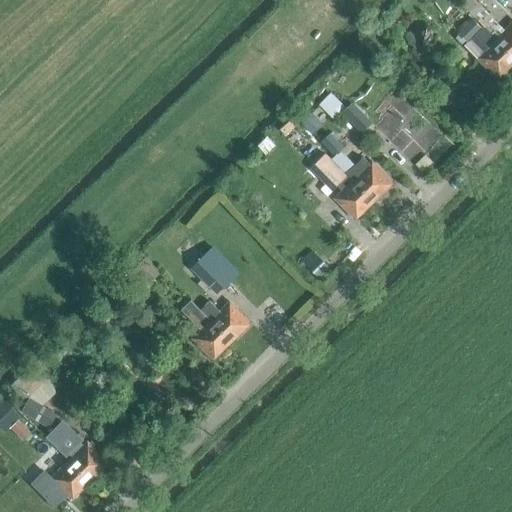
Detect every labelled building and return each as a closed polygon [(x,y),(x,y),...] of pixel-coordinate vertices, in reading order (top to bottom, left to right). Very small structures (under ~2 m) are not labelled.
[(465,0),(461,5),(483,26),(495,40),(511,57),(511,23),(504,32),(492,18),(474,0),(465,0)] [(511,57),(495,40),(483,26),(481,28),(473,19),(458,33),(468,43),(475,37),(486,49),(477,59),(497,80),(511,65),(511,57)] [(336,119),(347,106),(332,92),(320,105),(336,119)] [(363,135),(373,124),(353,103),(341,115),(363,135)] [(268,138),(258,147),(266,155),(276,146),(268,138)] [(348,176),(374,202),(393,183),(372,162),(369,165),(363,158),(355,166),(340,151),(332,159),(346,174),(347,173),(348,175),(348,176)] [(374,202),(348,176),(347,176),(324,153),(309,168),(332,192),(337,187),(342,192),(334,199),(355,220),(374,202)] [(178,248),(187,239),(173,224),(164,233),(178,248)] [(216,295),(230,281),(204,255),(190,269),(216,295)] [(330,269),(319,257),(308,267),(319,279),(330,269)] [(161,273),(145,259),(131,273),(147,288),(161,273)] [(232,342),(199,310),(190,300),(180,310),(197,326),(194,329),(198,333),(192,339),(213,361),(232,342)] [(199,310),(232,342),(251,324),(230,302),(220,312),(209,300),(199,310)] [(38,360),(14,381),(28,396),(52,375),(38,360)] [(29,399),(21,413),(38,423),(45,427),(53,413),(46,409),(29,399)] [(0,406),(0,427),(5,433),(21,417),(5,402),(0,406)] [(16,422),(9,430),(22,443),(30,435),(16,422)] [(115,426),(107,435),(117,446),(126,437),(115,426)] [(69,461),(90,482),(109,464),(88,443),(69,461)] [(71,501),(90,482),(69,461),(50,480),(71,501)]
